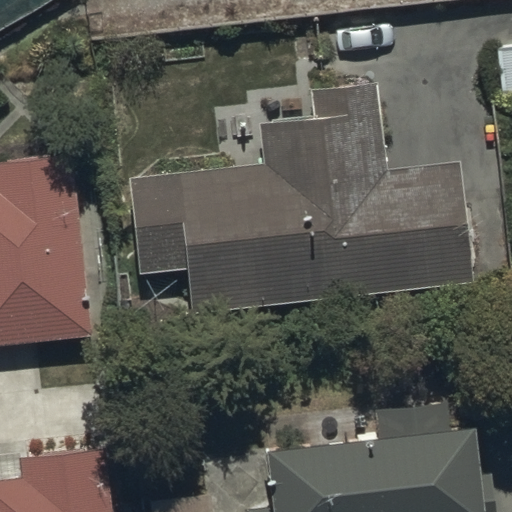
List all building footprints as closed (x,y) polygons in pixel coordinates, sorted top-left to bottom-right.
[(511,48),(498,50),(503,95),(511,94),(511,48)] [(261,124),(265,165),(131,180),(141,276),(189,271),(194,317),(477,286),(463,162),(390,170),(380,83),(311,90),(314,119),(261,124)] [(0,347),(95,337),(74,155),(0,162),(0,347)] [(251,511),(487,511),(479,431),(453,434),(450,404),(377,412),(381,443),(268,456),(274,510),(251,511)] [(115,511),(108,448),(20,458),(23,479),(0,481),(0,511),(115,511)] [(214,511),(214,496),(151,502),(151,511),(214,511)]
